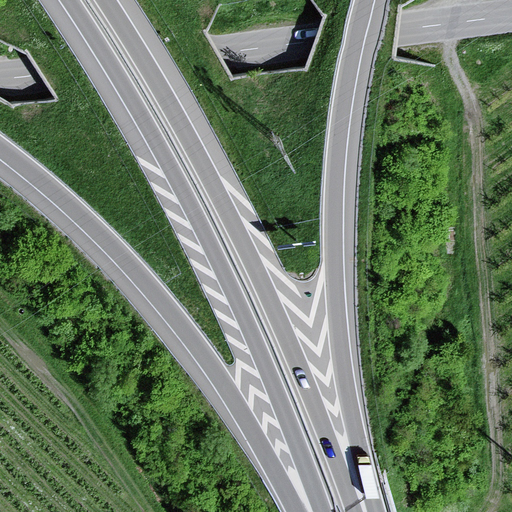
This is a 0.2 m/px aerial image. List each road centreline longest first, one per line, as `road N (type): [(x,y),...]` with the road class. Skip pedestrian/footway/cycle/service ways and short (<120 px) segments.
road 1 (motorway): [(360,511),(247,247),(108,0)]
road 2 (motorway): [(66,0),(204,237),(316,511)]
road 3 (motorway): [(369,511),(339,353),(335,241),(342,134),(368,0)]
road 4 (secondary): [(0,77),(511,16)]
road 5 (track): [(482,511),(498,471),(476,130),(451,60),(462,21)]
road 6 (motorway): [(0,150),(145,285),(240,411),(299,511)]
